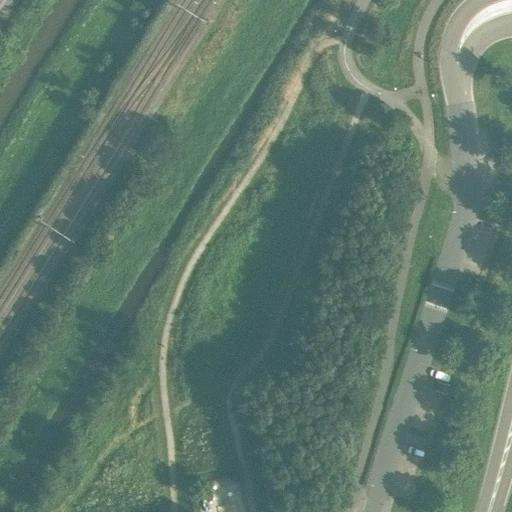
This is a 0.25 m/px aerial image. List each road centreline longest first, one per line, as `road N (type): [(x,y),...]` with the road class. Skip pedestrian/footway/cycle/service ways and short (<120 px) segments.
road 1 (residential): [(367,511),(440,284)]
road 2 (unclassified): [(440,284),(466,205),(461,112)]
road 3 (unclassified): [(482,0),(458,21),(448,44),(461,112)]
road 4 (primary): [(511,388),(487,511)]
